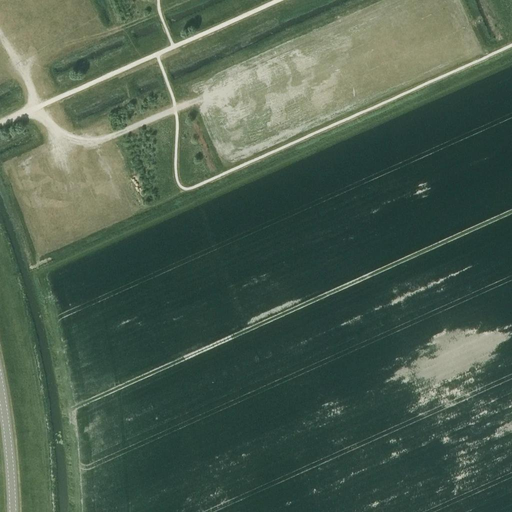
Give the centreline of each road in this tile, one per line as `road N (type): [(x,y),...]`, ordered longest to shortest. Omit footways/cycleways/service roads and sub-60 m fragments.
road 1 (track): [(80,404),(511,211)]
road 2 (track): [(28,110),(86,139),(228,83)]
road 3 (unclassified): [(0,380),(14,511)]
